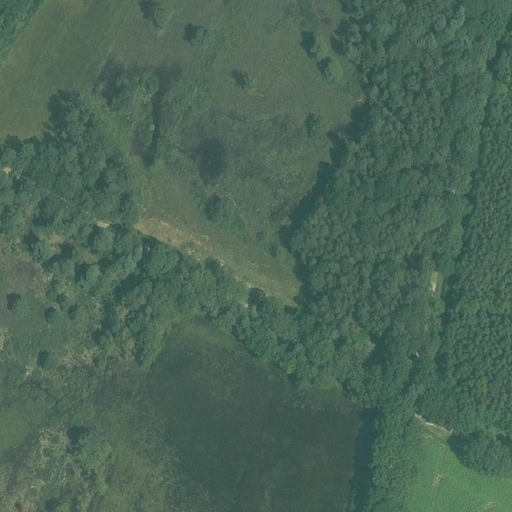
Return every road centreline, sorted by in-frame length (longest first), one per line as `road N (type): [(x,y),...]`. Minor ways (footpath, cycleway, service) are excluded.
road 1 (track): [(0,167),(405,405)]
road 2 (track): [(405,405),(489,0)]
road 3 (unclassified): [(511,465),(405,405)]
